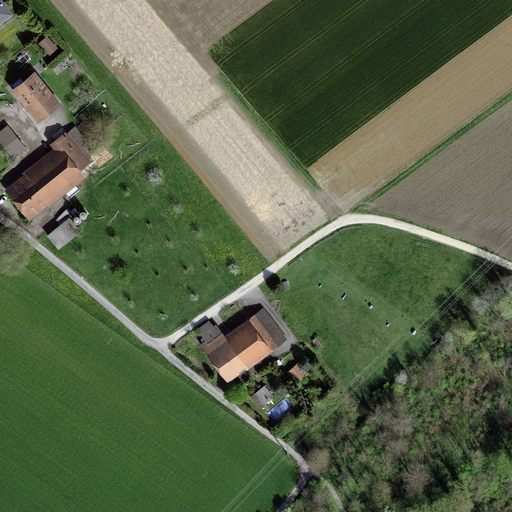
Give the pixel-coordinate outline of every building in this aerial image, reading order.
[(0,0),(0,20),(10,13),(0,0)] [(35,74),(15,90),(37,118),(57,102),(35,74)] [(7,124),(0,130),(0,141),(14,159),(27,148),(7,124)] [(28,179),(45,199),(81,170),(89,163),(66,134),(57,141),(64,150),(28,179)] [(45,199),(28,179),(13,191),(29,212),(45,199)] [(69,217),(46,235),(58,249),(81,231),(69,217)] [(197,329),(207,343),(205,344),(227,374),(265,346),(270,352),(288,339),(263,306),(231,331),(235,336),(226,343),(209,320),(197,329)] [(297,363),(289,372),(298,382),(307,374),(297,363)] [(264,384),(250,397),(259,407),(273,395),(264,384)]
